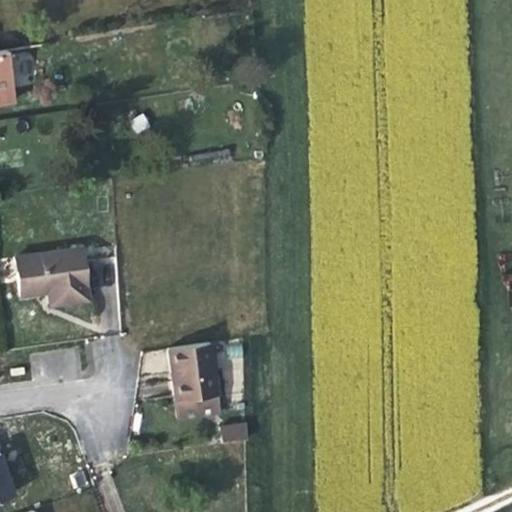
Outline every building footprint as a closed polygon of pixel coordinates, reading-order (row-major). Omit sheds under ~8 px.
[(0,102),(12,100),(3,49),(0,49),(0,102)] [(86,299),(79,247),(12,256),(17,294),(45,289),(47,304),(86,299)] [(216,395),(208,342),(166,348),(175,418),(198,415),(196,398),(216,395)] [(219,412),(216,395),(196,398),(198,415),(219,412)] [(239,439),(237,423),(217,426),(219,442),(239,439)] [(0,497),(11,494),(0,462),(0,497)]
